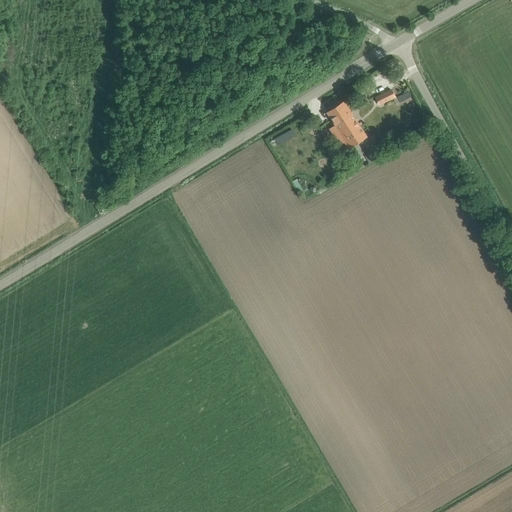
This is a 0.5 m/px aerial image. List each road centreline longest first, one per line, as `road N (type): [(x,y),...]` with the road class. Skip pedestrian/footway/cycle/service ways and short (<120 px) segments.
road 1 (unclassified): [(0,288),(402,45)]
road 2 (unclassified): [(511,236),(402,45)]
